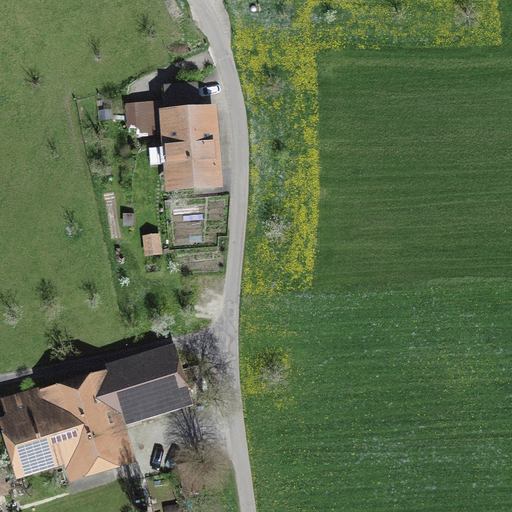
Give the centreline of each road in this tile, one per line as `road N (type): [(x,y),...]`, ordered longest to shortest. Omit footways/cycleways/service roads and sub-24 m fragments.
road 1 (unclassified): [(200,0),(219,37),(240,125),(229,336),(249,511)]
road 2 (track): [(0,379),(229,336)]
